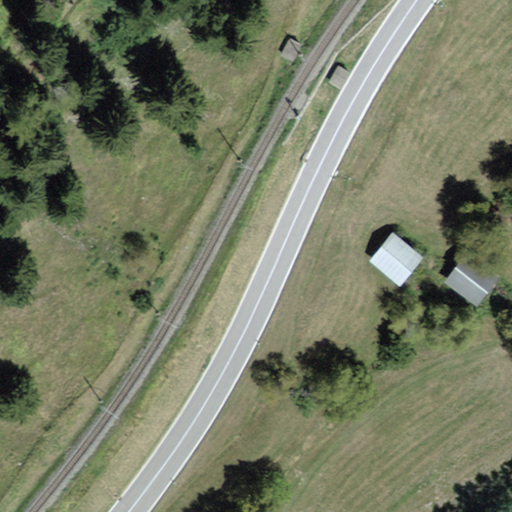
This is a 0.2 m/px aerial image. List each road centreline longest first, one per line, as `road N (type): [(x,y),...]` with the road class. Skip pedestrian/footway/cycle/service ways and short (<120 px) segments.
road 1 (primary): [(125,511),(224,365),(363,81),(412,0)]
road 2 (track): [(511,202),(458,247),(331,409),(220,511)]
